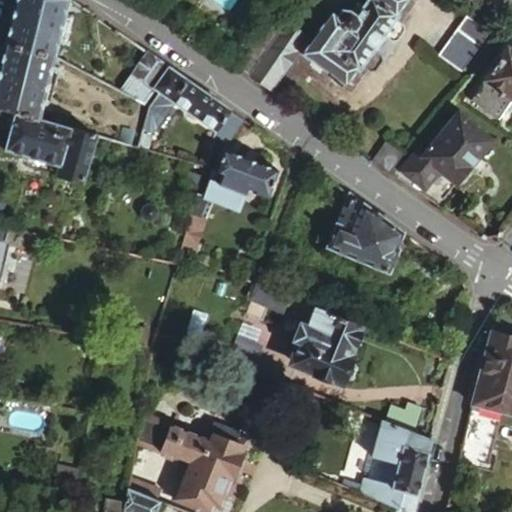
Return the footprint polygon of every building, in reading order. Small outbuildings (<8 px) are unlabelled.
[(15,0),(5,43),(55,57),(68,0),(15,0)] [(406,0),(366,0),(354,17),(349,12),(342,11),(340,14),(332,8),(302,50),(346,82),(356,66),(360,69),(362,65),(372,72),(376,72),(384,60),(383,56),(373,49),(383,36),(393,44),(398,42),(406,32),(406,28),(395,21),(398,17),(395,14),(406,0)] [(492,27),(470,11),(441,51),(464,67),(492,27)] [(250,72),(271,86),(305,37),(285,23),(266,50),(250,72)] [(250,72),(266,50),(250,39),(234,61),(250,72)] [(0,62),(0,105),(14,110),(40,118),(46,92),(53,94),(56,85),(49,83),(55,57),(5,43),(0,62)] [(485,81),(486,82),(511,100),(511,51),(507,48),(485,81)] [(163,65),(147,54),(120,91),(138,101),(163,65)] [(145,104),(155,90),(153,88),(168,68),(163,65),(138,101),(145,104)] [(216,132),(230,113),(168,68),(153,88),(155,90),(216,132)] [(497,121),(511,100),(486,82),(471,102),(497,121)] [(81,180),(94,134),(40,118),(14,110),(2,149),(37,159),(35,167),(81,180)] [(399,177),(422,193),(441,168),(457,181),(460,178),(462,180),(466,179),(471,172),(470,167),(468,165),(491,136),(458,110),(420,159),(415,155),(399,177)] [(243,122),(230,113),(216,132),(214,138),(227,146),(243,122)] [(392,172),(409,151),(392,137),(374,159),(392,172)] [(196,195),(179,254),(194,260),(212,201),(237,210),(246,189),(267,197),(277,171),(224,150),(215,170),(218,171),(214,181),(209,179),(202,197),(196,195)] [(196,189),(200,177),(188,173),(184,185),(196,189)] [(402,233),(348,196),(327,245),(388,272),(398,249),(395,248),(402,233)] [(156,219),(158,211),(155,206),(149,204),(143,208),(141,215),(144,220),(150,222),(156,219)] [(287,295),(256,284),(255,283),(244,313),(261,319),(267,305),(281,310),(287,295)] [(358,323),(313,306),(305,326),(301,324),(298,325),(291,342),(298,345),(292,361),(339,379),(340,377),(343,378),(344,380),(346,379),(346,377),(352,375),(352,376),(355,374),(354,373),(355,369),(357,368),(357,366),(355,366),(353,361),(354,360),(352,358),(351,359),(348,357),(348,355),(346,354),(358,323)] [(127,344),(142,347),(145,334),(113,328),(110,341),(114,341),(127,344)] [(470,402),(511,412),(511,334),(490,328),(470,402)] [(127,344),(114,341),(111,351),(125,354),(127,344)] [(281,422),(296,401),(283,392),(268,412),(281,422)] [(511,450),(511,412),(470,402),(459,443),(510,456),(511,450)] [(212,440),(146,414),(144,425),(140,442),(192,464),(178,500),(206,511),(213,511),(219,498),(226,501),(236,476),(242,474),(248,461),(244,456),(245,454),(212,440)] [(408,511),(410,511),(430,437),(389,422),(376,457),(401,466),(394,490),(380,484),(375,498),(408,511)] [(217,428),(212,440),(245,454),(250,441),(217,428)] [(133,478),(130,490),(147,496),(151,486),(133,478)] [(147,496),(160,501),(164,492),(151,486),(147,496)] [(159,511),(163,503),(160,501),(147,496),(130,490),(127,507),(126,511),(159,511)] [(107,511),(126,511),(127,507),(109,503),(107,511)]
